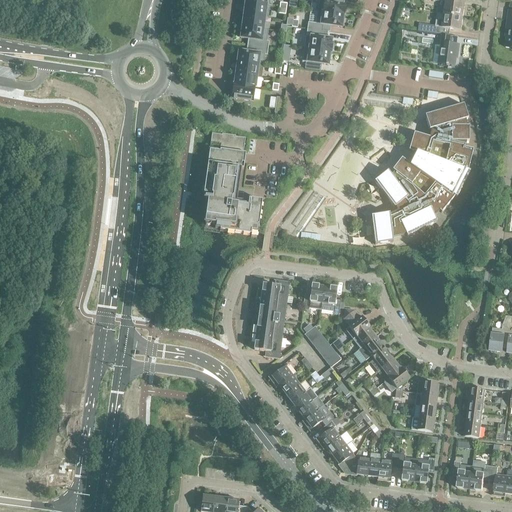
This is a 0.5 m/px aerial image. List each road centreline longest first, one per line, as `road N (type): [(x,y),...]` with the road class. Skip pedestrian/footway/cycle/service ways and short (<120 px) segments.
road 1 (residential): [(163,83),(240,123),(312,130),(375,0)]
road 2 (residential): [(511,374),(425,355),(410,344),(373,278),(265,262)]
road 3 (secondary): [(129,93),(100,351)]
road 4 (secondary): [(120,348),(144,96)]
road 5 (residential): [(303,443),(228,334),(247,266),(265,262)]
road 6 (secondary): [(100,351),(78,510)]
road 7 (tertiary): [(248,416),(238,394),(206,366),(120,348)]
road 8 (secondary): [(98,511),(118,361)]
road 9 (tertiary): [(118,361),(213,381),(248,416)]
road 10 (residential): [(426,499),(334,484),(303,443)]
